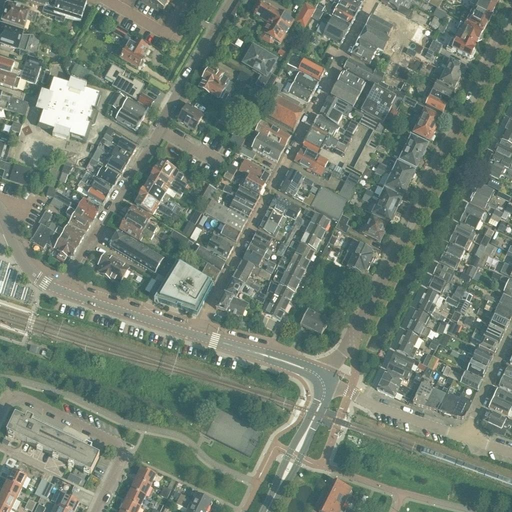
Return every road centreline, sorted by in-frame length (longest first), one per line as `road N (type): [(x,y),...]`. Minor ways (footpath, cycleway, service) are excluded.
road 1 (residential): [(326,381),(511,7)]
road 2 (residential): [(196,335),(372,0)]
road 3 (residential): [(62,290),(229,0)]
road 4 (residential): [(367,402),(511,102)]
road 5 (residential): [(0,411),(7,396),(19,397),(117,444),(121,452),(92,511)]
road 6 (tertiary): [(266,511),(326,381)]
road 7 (tertiary): [(196,335),(62,290)]
road 8 (tertiary): [(326,381),(196,335)]
